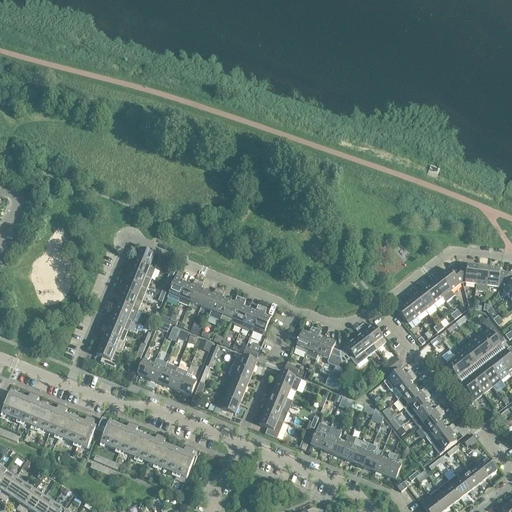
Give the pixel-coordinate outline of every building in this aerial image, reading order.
[(154,257),(140,251),(135,262),(150,268),(154,257)] [(150,268),(135,262),(131,272),(150,280),(155,270),(150,268)] [(450,273),(449,272),(440,278),(451,292),(462,284),(458,267),(450,273)] [(467,267),(467,268),(458,267),(462,284),(476,286),(478,268),(467,267)] [(487,287),(489,269),(478,268),(476,286),(475,292),(486,293),(487,287)] [(500,272),(500,271),(489,269),(487,287),(501,289),(509,274),(500,272)] [(150,280),(131,272),(127,283),(146,291),(150,280)] [(169,295),(167,299),(178,304),(180,299),(186,285),(180,282),(182,275),(178,273),(169,295)] [(511,276),(509,274),(501,289),(509,300),(511,297),(511,276)] [(440,278),(432,285),(443,299),(446,304),(455,297),(451,292),(440,278)] [(199,282),(195,280),(192,287),(186,285),(180,299),(178,304),(189,308),(190,303),(199,282)] [(207,293),(201,291),(204,284),(199,282),(190,303),(201,308),(207,293)] [(127,283),(123,293),(141,301),(146,291),(127,283)] [(424,291),(434,305),(443,299),(432,285),(424,291)] [(220,291),(216,289),(213,296),(207,293),(201,308),(211,312),(220,291)] [(228,302),(222,300),(225,293),(220,291),(211,312),(209,318),(219,322),(220,320),(228,302)] [(415,298),(426,312),(434,305),(424,291),(415,298)] [(123,293),(118,304),(137,312),(141,301),(123,293)] [(241,299),(237,298),(234,305),(228,302),(220,320),(231,324),(241,299)] [(406,305),(417,319),(426,312),(415,298),(406,305)] [(249,311),(243,308),(246,301),(241,299),(231,324),(235,326),(234,328),(241,330),(249,311)] [(118,304),(114,314),(128,320),(133,322),(137,312),(118,304)] [(406,305),(397,312),(408,326),(417,319),(406,305)] [(249,311),(241,330),(248,333),(248,331),(252,333),(262,308),(258,306),(255,313),(249,311)] [(262,308),(252,333),(263,337),(270,320),(264,317),(267,310),(262,308)] [(114,314),(110,325),(128,332),(132,322),(128,320),(114,314)] [(149,325),(155,328),(157,322),(158,320),(154,318),(152,318),(149,325)] [(158,320),(157,322),(164,325),(168,327),(169,325),(171,320),(168,319),(167,321),(160,318),(158,320)] [(110,325),(105,335),(112,338),(120,341),(123,343),(128,332),(110,325)] [(386,344),(373,327),(368,331),(363,325),(359,328),(377,351),(386,344)] [(414,335),(422,329),(418,325),(411,332),(414,335)] [(199,336),(201,330),(193,326),(191,333),(199,336)] [(306,355),(316,330),(312,328),(309,335),(302,333),(295,350),(306,355)] [(377,351),(359,328),(356,331),(360,337),(355,341),(368,358),(377,351)] [(173,329),(171,335),(178,337),(180,331),(173,329)] [(318,356),(324,341),(318,339),(321,332),(316,330),(306,355),(305,357),(316,361),(318,356)] [(479,336),(492,352),(500,346),(498,342),(495,339),(493,336),(490,333),(488,330),(479,336)] [(180,331),(177,339),(185,342),(188,335),(180,331)] [(125,343),(120,341),(105,335),(101,346),(121,354),(125,343)] [(195,346),(198,339),(191,336),(188,343),(195,346)] [(222,346),(225,340),(215,336),(213,342),(222,346)] [(470,343),(483,359),(492,352),(479,336),(470,343)] [(438,337),(430,343),(433,347),(441,341),(438,337)] [(225,340),(222,346),(228,348),(230,342),(225,340)] [(212,345),(202,341),(199,349),(208,353),(212,345)] [(342,366),(340,352),(333,350),(336,343),(331,341),(330,344),(324,341),(318,356),(328,360),(328,361),(328,363),(328,364),(329,365),(343,371),(342,366)] [(368,358),(355,341),(350,345),(348,343),(344,346),(346,348),(340,352),(342,366),(351,359),(357,366),(368,358)] [(470,343),(462,349),(475,365),(483,359),(470,343)] [(100,364),(115,369),(121,354),(101,346),(96,357),(102,359),(100,364)] [(215,346),(211,357),(215,358),(219,348),(215,346)] [(462,386),(471,379),(480,372),(488,366),(497,359),(505,352),(500,346),(492,352),(483,359),(475,365),(466,372),(457,379),(462,386)] [(259,354),(246,348),(243,354),(256,360),(259,354)] [(462,349),(453,356),(466,372),(475,365),(462,349)] [(497,359),(509,375),(511,372),(511,361),(505,352),(497,359)] [(253,374),(257,363),(237,355),(233,366),(253,374)] [(453,356),(444,363),(457,379),(466,372),(453,356)] [(393,372),(402,365),(396,358),(387,365),(393,372)] [(500,382),(509,375),(497,359),(488,366),(500,382)] [(159,385),(167,365),(156,360),(154,366),(148,380),(159,385)] [(154,366),(143,362),(137,376),(148,380),(154,366)] [(169,389),(177,369),(167,365),(159,385),(169,389)] [(297,377),(300,371),(286,365),(284,371),(297,377)] [(387,365),(379,372),(384,379),(393,372),(387,365)] [(248,384),(253,374),(233,366),(229,376),(234,379),(248,384)] [(492,388),(500,382),(488,366),(480,372),(492,388)] [(180,393),(185,379),(187,376),(188,373),(187,373),(177,369),(169,389),(180,393)] [(383,384),(391,393),(395,389),(414,375),(411,371),(405,376),(400,370),(383,384)] [(471,379),(483,395),(492,388),(480,372),(471,379)] [(281,373),(277,384),(291,390),(296,393),(301,381),(281,373)] [(410,383),(416,379),(414,375),(395,389),(402,398),(414,389),(410,383)] [(191,398),(196,383),(185,379),(180,393),(191,398)] [(230,389),(244,395),(248,384),(234,379),(230,389)] [(336,379),(332,385),(339,391),(344,386),(336,379)] [(474,402),(483,395),(471,379),(462,386),(471,397),(474,402)] [(272,394),(287,400),(291,390),(277,384),(272,394)] [(359,386),(351,387),(353,397),(361,395),(359,386)] [(225,400),(240,406),(244,395),(230,389),(225,400)] [(425,389),(418,394),(414,389),(402,398),(398,401),(404,410),(427,393),(425,389)] [(424,402),(430,397),(427,393),(404,410),(411,420),(428,407),(424,402)] [(287,400),(272,394),(268,405),(288,413),(292,402),(287,400)] [(2,415),(60,439),(88,450),(95,431),(10,396),(2,415)] [(340,405),(342,399),(336,396),(334,402),(340,405)] [(471,397),(464,402),(468,407),(474,402),(471,397)] [(233,416),(235,417),(240,406),(225,400),(220,398),(213,414),(230,421),(233,416)] [(349,412),(353,402),(343,398),(339,408),(349,412)] [(268,405),(264,416),(284,424),(288,413),(268,405)] [(366,407),(364,412),(373,416),(375,411),(366,407)] [(411,420),(418,429),(424,424),(441,411),(438,407),(432,412),(428,407),(411,420)] [(386,410),(383,413),(389,421),(393,419),(386,410)] [(418,429),(425,438),(442,425),(438,420),(444,415),(441,411),(424,424),(418,429)] [(277,440),(284,424),(264,416),(259,427),(267,430),(265,435),(277,440)] [(102,420),(98,429),(103,431),(107,422),(102,420)] [(399,421),(393,426),(397,431),(403,426),(399,421)] [(194,461),(148,442),(108,425),(101,444),(186,480),(194,461)] [(321,451),(330,429),(320,425),(310,447),(321,451)] [(442,425),(425,438),(432,447),(455,429),(452,425),(446,430),(442,425)] [(401,428),(397,431),(401,437),(405,434),(401,428)] [(332,456),(338,441),(331,439),(335,431),(330,429),(321,451),(332,456)] [(458,433),(455,429),(432,447),(439,456),(457,443),(452,438),(458,433)] [(0,436),(17,444),(19,439),(0,430),(0,436)] [(476,441),(475,441),(471,436),(463,442),(467,448),(476,441)] [(353,464),(359,450),(353,447),(356,440),(352,438),(349,443),(348,446),(342,460),(353,464)] [(342,460),(348,446),(338,441),(332,456),(342,460)] [(359,450),(353,464),(364,469),(369,454),(370,452),(373,447),(368,445),(365,453),(359,450)] [(374,473),(380,459),(369,454),(364,469),(374,473)] [(119,466),(103,460),(96,456),(94,461),(117,471),(119,466)] [(476,464),(488,479),(497,472),(485,457),(476,464)] [(385,477),(391,463),(380,459),(374,473),(385,477)] [(476,464),(475,462),(466,469),(479,486),(488,479),(476,464)] [(396,482),(401,467),(391,463),(385,477),(396,482)] [(116,474),(112,472),(92,464),(90,469),(114,479),(116,474)] [(466,469),(457,476),(470,493),(479,486),(466,469)] [(7,472),(0,482),(0,491),(2,492),(0,494),(0,499),(1,501),(16,479),(7,472)] [(470,493),(457,476),(448,483),(461,500),(470,493)] [(16,479),(1,501),(5,504),(9,498),(15,501),(26,485),(16,479)] [(448,483),(439,490),(452,507),(461,500),(448,483)] [(397,488),(401,493),(407,489),(403,484),(397,488)] [(26,485),(15,501),(21,505),(17,511),(18,511),(21,511),(35,491),(26,485)] [(173,487),(171,492),(180,496),(182,491),(173,487)] [(439,490),(430,497),(434,502),(441,511),(445,511),(452,507),(439,490)] [(35,491),(21,511),(27,511),(28,510),(31,511),(35,511),(45,498),(35,491)] [(45,498),(35,511),(48,511),(54,504),(45,498)] [(424,509),(425,511),(441,511),(434,502),(424,509)] [(511,511),(511,506),(509,503),(503,508),(504,509),(502,511),(511,511)]
